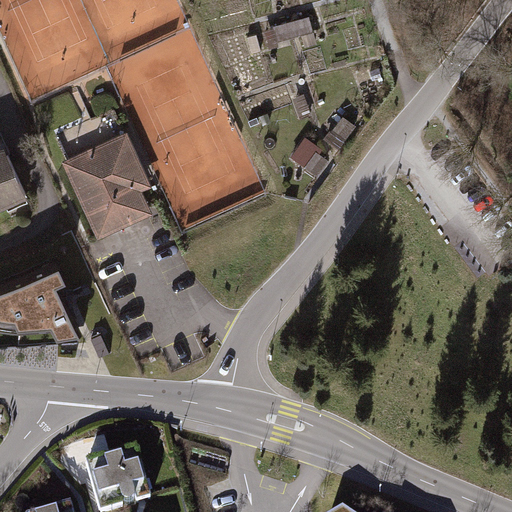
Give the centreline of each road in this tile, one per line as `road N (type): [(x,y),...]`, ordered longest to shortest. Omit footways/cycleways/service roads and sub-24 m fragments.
road 1 (residential): [(225,409),(241,346),(508,0)]
road 2 (tertiary): [(225,409),(287,421),(501,511)]
road 3 (track): [(378,0),(411,88),(446,121),(511,212)]
road 4 (tertiary): [(64,387),(225,409)]
